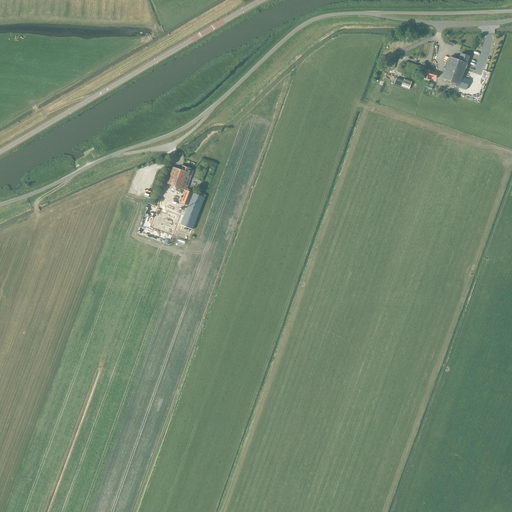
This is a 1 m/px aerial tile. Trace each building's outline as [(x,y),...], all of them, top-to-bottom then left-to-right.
[(442,78),(459,84),(469,56),(461,53),(458,60),(449,57),(442,78)] [(424,78),(430,80),(430,77),(435,79),(437,73),(426,70),(424,78)] [(394,84),(409,89),(412,82),(404,79),(403,81),(396,78),(394,84)] [(167,183),(183,189),(187,178),(190,179),(193,170),(190,169),(182,166),(181,170),(172,167),(167,183)] [(161,217),(177,223),(177,224),(191,229),(204,195),(197,193),(197,194),(186,190),(181,203),(185,204),(185,205),(188,206),(184,216),(164,209),(161,217)]
